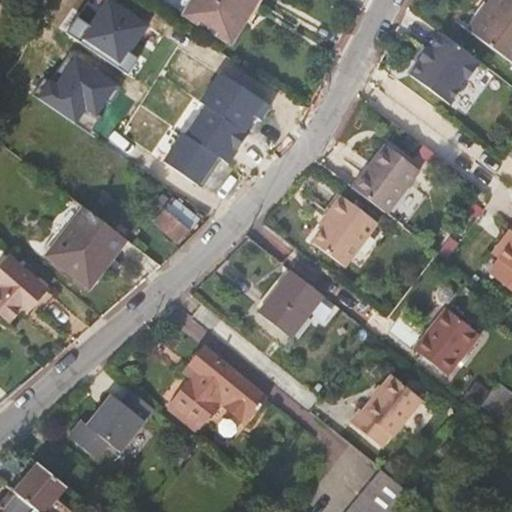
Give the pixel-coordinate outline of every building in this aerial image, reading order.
[(70,0),(94,16),(104,0),(70,0)] [(229,43),(255,0),(191,0),(183,14),(229,43)] [(511,0),(485,0),(462,33),(508,68),(511,62),(511,0)] [(421,64),(411,79),(449,108),(481,66),(442,37),(430,53),(428,52),(419,63),(421,64)] [(237,121),(273,153),(300,124),(190,50),(175,73),(240,119),(237,121)] [(350,186),(387,214),(419,171),(386,145),(366,171),(364,169),(350,186)] [(328,214),(342,196),(337,193),(323,210),(328,214)] [(322,244),(348,264),(378,223),(342,196),(328,214),(332,217),(315,239),(322,244)] [(152,222),(178,244),(197,220),(171,198),(152,222)] [(51,250),(93,280),(108,261),(103,257),(119,235),(83,208),(51,250)] [(511,231),(494,254),(499,258),(511,242),(511,231)] [(108,261),(124,239),(119,235),(103,257),(108,261)] [(345,267),(348,264),(322,244),(315,239),(313,242),(345,267)] [(511,242),(499,258),(511,268),(511,242)] [(90,284),(93,280),(51,250),(49,253),(90,284)] [(4,260),(45,290),(49,286),(12,252),(4,260)] [(511,297),(511,268),(499,258),(485,275),(511,297)] [(27,310),(45,290),(4,260),(0,264),(0,312),(9,321),(23,307),(27,310)] [(290,336),(322,294),(290,269),(259,311),(290,336)] [(442,336),(465,353),(479,334),(445,308),(431,327),(442,336)] [(448,375),(465,353),(442,336),(431,327),(415,349),(448,375)] [(201,345),(189,360),(201,370),(223,388),(254,413),(265,398),(201,345)] [(201,370),(189,360),(181,369),(189,376),(193,379),(201,370)] [(244,425),(254,413),(223,388),(201,370),(193,379),(189,376),(168,402),(170,404),(196,425),(198,427),(217,403),(244,425)] [(392,436),(422,399),(391,375),(361,412),(359,410),(348,423),(380,447),(390,435),(392,436)] [(192,430),(196,425),(170,404),(166,409),(192,430)] [(109,457),(124,469),(149,437),(117,411),(92,443),(98,448),(94,453),(104,462),(109,457)] [(39,464),(15,493),(37,511),(70,511),(55,499),(65,486),(39,464)] [(373,485),(397,505),(408,492),(384,472),(373,485)] [(392,511),(397,505),(373,485),(360,500),(375,511),(392,511)] [(6,511),(37,511),(15,493),(13,492),(1,507),(6,511)] [(348,511),(375,511),(360,500),(359,499),(348,511)]
